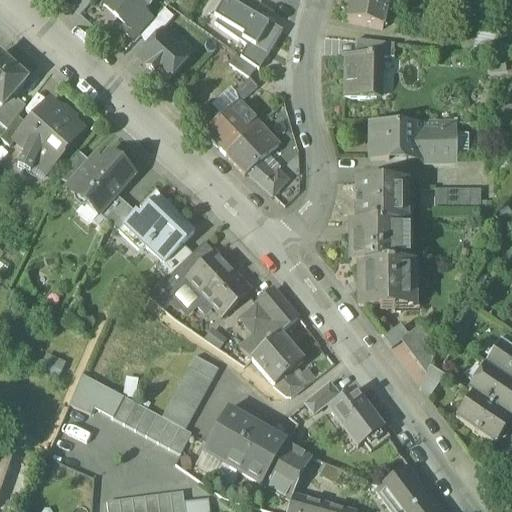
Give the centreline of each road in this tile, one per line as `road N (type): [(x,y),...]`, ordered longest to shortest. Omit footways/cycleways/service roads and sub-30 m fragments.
road 1 (residential): [(7,0),(274,248)]
road 2 (residential): [(274,248),(465,510)]
road 3 (residential): [(315,0),(302,77),(320,183),(310,214),(274,248)]
